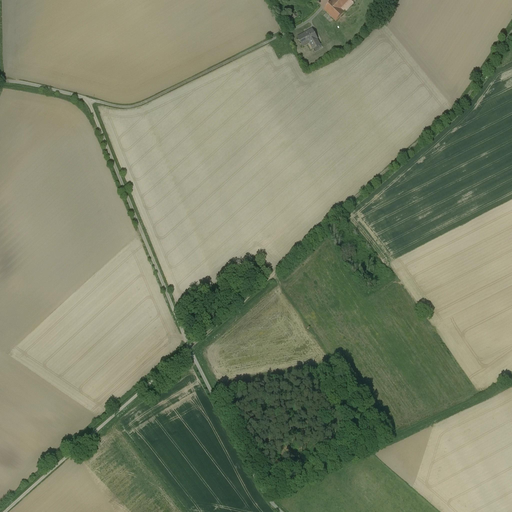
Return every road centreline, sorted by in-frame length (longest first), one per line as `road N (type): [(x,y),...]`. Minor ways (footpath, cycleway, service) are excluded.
road 1 (track): [(511,31),(463,104),(188,348)]
road 2 (unclassified): [(0,81),(88,103),(188,348)]
road 3 (unclassified): [(188,348),(5,511)]
road 4 (unclassified): [(188,348),(280,511)]
